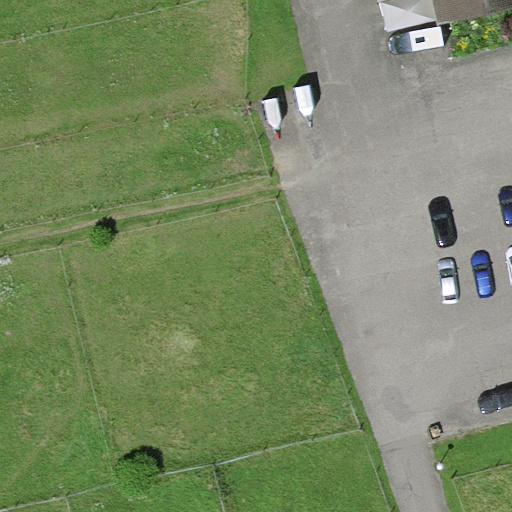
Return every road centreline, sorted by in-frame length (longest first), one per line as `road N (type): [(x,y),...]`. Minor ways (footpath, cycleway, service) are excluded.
road 1 (residential): [(429,511),(308,170)]
road 2 (unknown): [(328,225),(369,173),(511,140)]
road 3 (unknown): [(391,405),(511,374)]
